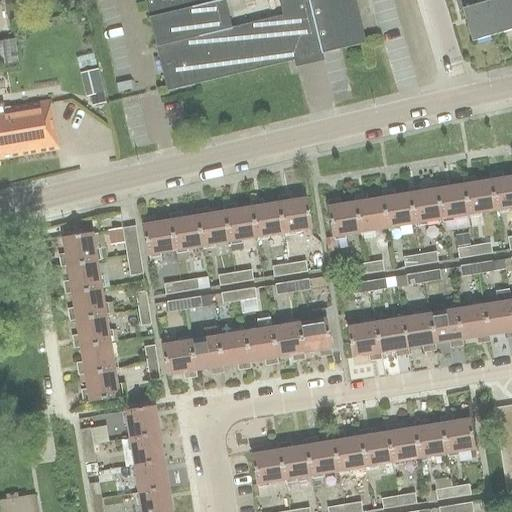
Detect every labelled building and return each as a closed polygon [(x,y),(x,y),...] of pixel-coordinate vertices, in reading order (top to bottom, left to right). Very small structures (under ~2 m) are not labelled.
[(355,0),(145,0),(167,92),(366,44),(355,0)] [(497,35),(487,0),(455,0),(459,12),(463,11),(472,42),(497,35)] [(511,0),(487,0),(497,35),(511,30),(511,0)] [(0,66),(18,64),(15,39),(0,41),(0,66)] [(93,53),(76,58),(79,70),(96,66),(93,53)] [(81,74),(86,96),(103,92),(98,70),(81,74)] [(0,160),(57,150),(49,101),(0,109),(0,160)] [(511,208),(511,176),(503,178),(502,173),(491,174),(497,211),(511,208)] [(497,211),(491,174),(490,175),(491,180),(476,182),(475,177),(463,179),(469,215),(497,211)] [(469,215),(463,179),(464,184),(449,187),(448,181),(436,183),(442,220),(469,215)] [(442,220),(436,183),(437,189),(422,191),(421,186),(409,188),(415,224),(442,220)] [(415,224),(409,188),(410,193),(395,196),(394,190),(382,192),(388,229),(415,224)] [(388,229),(382,192),(383,198),(368,200),(367,195),(355,197),(361,233),(388,229)] [(290,195),(279,197),(285,234),(312,229),(307,198),(291,201),(290,195)] [(285,234),(279,197),(278,197),(279,203),(264,205),(263,200),(251,202),(257,238),(285,234)] [(361,233),(355,197),(355,202),(341,204),(340,199),(327,201),(333,238),(361,233)] [(257,238),(251,202),(252,207),(237,209),(236,204),(224,206),(230,242),(257,238)] [(230,242),(224,206),(225,211),(210,214),(209,208),(197,210),(203,247),(230,242)] [(203,247),(197,210),(198,216),(183,218),(182,213),(170,215),(176,251),(203,247)] [(176,251),(170,215),(171,220),(156,223),(155,217),(143,219),(148,256),(176,251)] [(123,229),(127,256),(140,254),(136,227),(123,229)] [(108,231),(111,245),(124,243),(122,228),(108,231)] [(106,247),(96,249),(93,234),(62,239),(65,255),(59,256),(61,267),(98,261),(98,260),(108,258),(106,247)] [(456,236),(458,248),(471,246),(469,234),(456,236)] [(329,251),(336,250),(333,238),(327,239),(329,251)] [(493,254),(491,243),(474,246),(476,257),(493,254)] [(476,257),(474,246),(450,250),(451,261),(476,257)] [(439,263),(437,252),(420,255),(422,266),(439,263)] [(143,274),(140,254),(127,256),(131,276),(143,274)] [(422,266),(420,255),(403,258),(405,268),(422,266)] [(102,288),(98,261),(61,267),(61,268),(67,267),(69,282),(64,283),(66,294),(102,288)] [(384,272),(383,261),(366,264),(367,275),(384,272)] [(496,272),(494,261),(477,264),(479,274),(496,272)] [(306,262),(290,264),(291,275),(308,272),(306,262)] [(291,275),(290,264),(273,267),(274,278),(291,275)] [(367,275),(366,264),(349,267),(351,277),(367,275)] [(479,274),(477,264),(453,268),(454,279),(479,274)] [(442,280),(440,270),(423,273),(425,283),(442,280)] [(253,281),(252,271),(235,273),(237,284),(253,281)] [(237,284),(235,273),(218,276),(220,286),(237,284)] [(425,283),(423,273),(407,276),(408,286),(425,283)] [(199,290),(198,279),(181,282),(182,293),(199,290)] [(311,290),(309,280),(292,283),(294,293),(311,290)] [(387,289),(385,280),(369,282),(371,292),(387,289)] [(182,293),(181,282),(164,285),(166,295),(182,293)] [(371,292),(369,282),(353,285),(354,295),(371,292)] [(294,293),(292,283),(276,286),(277,296),(294,293)] [(113,302),(105,304),(102,288),(66,294),(66,295),(71,294),(74,309),(68,310),(70,321),(107,315),(115,314),(113,302)] [(257,299),(255,289),(238,292),(240,302),(257,299)] [(149,308),(146,292),(136,293),(139,310),(149,308)] [(240,302),(238,292),(221,294),(223,304),(240,302)] [(202,308),(201,298),(184,300),(186,310),(202,308)] [(186,310),(184,300),(167,303),(169,313),(186,310)] [(511,308),(511,301),(484,306),(489,337),(504,334),(505,340),(511,338),(511,308)] [(156,315),(169,313),(167,303),(155,305),(156,315)] [(489,337),(484,306),(457,310),(462,341),(477,339),(478,344),(490,342),(489,337)] [(152,325),(149,308),(139,310),(142,327),(152,325)] [(435,346),(430,315),(429,315),(428,308),(416,310),(417,317),(403,319),(408,350),(423,347),(424,353),(436,351),(435,346)] [(332,356),(326,319),(325,309),(312,311),(314,321),(299,324),(304,355),(319,352),(320,358),(332,356)] [(462,341),(457,310),(430,315),(435,346),(450,343),(451,349),(463,347),(462,341)] [(117,329),(109,330),(107,315),(70,321),(70,322),(76,321),(78,336),(73,337),(75,349),(111,343),(119,342),(117,329)] [(408,350),(403,319),(376,323),(381,354),(396,352),(397,357),(409,355),(408,350)] [(381,354),(376,323),(348,328),(353,359),(369,356),(370,362),(382,360),(381,354)] [(304,355),(299,324),(272,328),(277,359),(292,357),(293,362),(305,360),(304,355)] [(218,337),(216,327),(202,329),(204,339),(191,341),(196,372),(211,370),(212,375),(224,373),(223,368),(218,337)] [(277,359),(272,328),(245,332),(250,364),(250,363),(265,361),(266,366),(278,364),(277,359)] [(250,364),(245,332),(218,337),(223,368),(238,365),(239,371),(251,369),(250,363),(250,364)] [(196,372),(191,341),(190,341),(189,335),(178,336),(179,343),(163,346),(168,377),(184,374),(185,379),(197,378),(196,372)] [(116,370),(111,343),(75,349),(80,348),(82,363),(77,364),(79,376),(116,370)] [(158,363),(155,346),(145,347),(148,365),(158,363)] [(161,379),(158,363),(148,365),(150,381),(161,379)] [(125,383),(118,384),(116,370),(79,376),(84,375),(87,390),(81,391),(83,403),(127,396),(125,383)] [(126,411),(131,439),(160,434),(156,407),(126,411)] [(510,431),(506,407),(494,409),(498,433),(510,431)] [(453,416),(442,418),(448,454),(475,450),(470,419),(454,421),(453,416)] [(448,454),(442,418),(441,418),(441,423),(427,426),(426,420),(414,422),(420,459),(448,454)] [(420,459),(414,422),(414,428),(400,430),(399,425),(387,426),(393,463),(420,459)] [(393,463),(387,426),(386,427),(387,432),(373,434),(372,429),(360,431),(366,467),(367,475),(379,473),(378,466),(393,463)] [(94,445),(91,428),(79,430),(82,447),(94,445)] [(511,442),(511,430),(510,431),(498,433),(500,445),(511,442)] [(366,467),(360,431),(359,431),(360,436),(345,439),(345,433),(333,435),(339,472),(366,467)] [(165,461),(160,434),(131,439),(135,466),(165,461)] [(339,472),(333,435),(332,435),(333,441),(318,443),(318,438),(306,440),(312,476),(339,472)] [(312,476),(306,440),(305,440),(306,445),(291,448),(290,442),(278,444),(284,481),(312,476)] [(511,454),(511,442),(500,445),(501,456),(511,454)] [(284,481),(278,444),(279,450),(264,452),(263,447),(251,449),(257,485),(284,481)] [(96,461),(94,445),(82,447),(85,464),(96,461)] [(511,466),(511,454),(501,456),(503,468),(511,466)] [(169,488),(165,461),(135,466),(139,493),(169,488)] [(511,478),(511,466),(503,468),(505,480),(511,478)] [(102,499),(99,483),(88,485),(90,501),(102,499)] [(471,495),(469,485),(453,487),(453,488),(455,498),(471,495)] [(172,511),(169,488),(139,493),(131,494),(133,506),(141,505),(142,511),(172,511)] [(455,498),(453,488),(425,492),(426,503),(455,498)] [(15,511),(40,511),(38,493),(14,497),(15,511)] [(417,504),(415,494),(399,496),(400,507),(417,504)] [(400,507),(399,496),(382,499),(383,510),(400,507)] [(103,511),(102,499),(90,501),(92,511),(103,511)] [(362,511),(361,502),(344,505),(345,511),(362,511)] [(473,511),(472,502),(456,505),(457,511),(473,511)]
